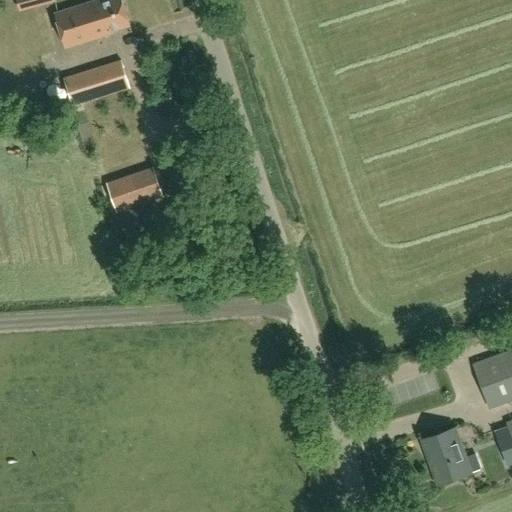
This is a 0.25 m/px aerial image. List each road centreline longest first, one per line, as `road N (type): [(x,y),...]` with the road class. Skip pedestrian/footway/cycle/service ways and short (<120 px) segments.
road 1 (unclassified): [(362,511),(197,0)]
road 2 (unknown): [(325,397),(449,356),(464,358),(474,371),(478,398),(463,418),(340,443)]
